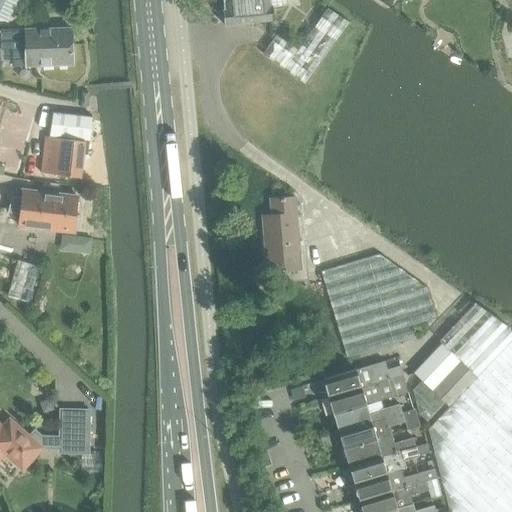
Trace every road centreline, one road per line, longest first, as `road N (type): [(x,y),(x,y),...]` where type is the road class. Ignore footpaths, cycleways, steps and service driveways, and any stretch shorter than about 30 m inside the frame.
road 1 (primary): [(208,511),(173,192),(157,141)]
road 2 (primary): [(157,141),(153,196),(177,511)]
road 3 (primary): [(144,0),(157,141)]
road 4 (residential): [(309,511),(269,394)]
